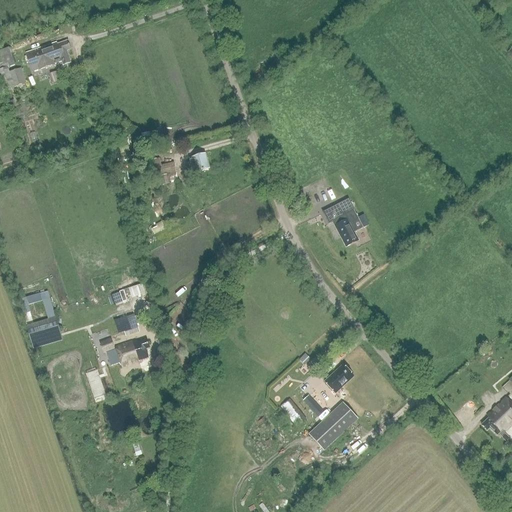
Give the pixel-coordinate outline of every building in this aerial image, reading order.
[(38,71),(54,65),(53,64),(61,61),(63,65),(70,63),(66,51),(70,49),(67,41),(57,45),(56,43),(26,53),(32,71),(38,69),(38,71)] [(0,50),(0,69),(14,66),(9,48),(0,50)] [(13,88),(26,83),(21,68),(8,73),(13,88)] [(196,172),(209,169),(205,154),(189,159),(190,163),(186,163),(187,168),(191,167),(191,168),(195,167),(196,172)] [(134,160),(136,170),(140,169),(142,179),(175,172),(173,162),(161,165),(159,159),(146,161),(146,157),(134,160)] [(358,241),(349,223),(357,219),(353,211),(343,216),(336,202),(321,210),(329,224),(332,222),(336,230),(346,247),(358,241)] [(165,222),(153,227),(156,234),(168,228),(165,222)] [(142,283),(121,290),(126,303),(147,296),(142,283)] [(117,319),(120,333),(140,329),(138,315),(117,319)] [(52,318),(34,323),(38,336),(56,331),(52,318)] [(51,333),(39,337),(40,342),(53,339),(51,333)] [(103,354),(115,350),(111,338),(99,342),(103,354)] [(145,349),(149,348),(146,340),(135,343),(134,341),(115,347),(122,368),(138,362),(137,361),(148,357),(145,349)] [(311,360),(305,354),(299,360),(304,366),(311,360)] [(343,365),(324,382),(335,394),(354,377),(343,365)] [(307,397),(302,401),(308,407),(313,403),(307,397)] [(489,418),(481,425),(487,431),(490,428),(496,435),(498,433),(502,430),(505,433),(506,432),(511,425),(511,404),(506,398),(496,408),(497,409),(495,411),(493,410),(487,416),(489,418)] [(309,418),(290,399),(281,408),(300,427),(309,418)] [(342,403),(308,435),(324,451),(358,420),(342,403)] [(138,444),(132,446),(136,457),(142,455),(138,444)]
